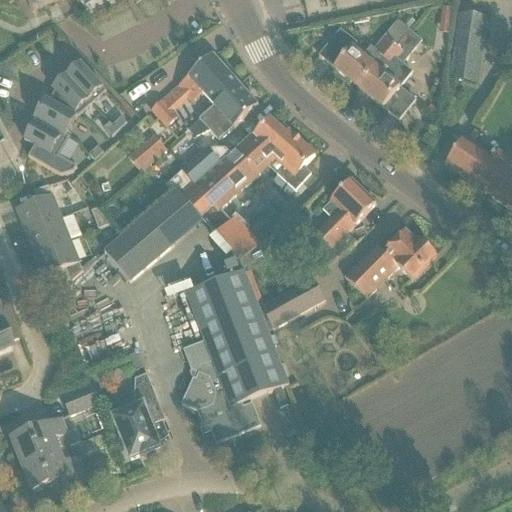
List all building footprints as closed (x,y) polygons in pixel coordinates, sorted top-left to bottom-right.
[(0,0),(0,1),(2,2),(7,0),(16,0),(25,0),(30,10),(36,12),(42,9),(60,0),(0,0)] [(441,10),(440,17),(450,18),(451,11),(441,10)] [(449,81),(477,86),(486,20),(457,16),(449,81)] [(332,43),(319,58),(332,69),(360,91),(410,33),(398,23),(374,51),(372,50),(364,61),(352,51),(354,49),(357,45),(340,32),(338,35),(332,43)] [(410,33),(360,91),(399,123),(416,103),(401,90),(413,74),(403,66),(422,43),(410,33)] [(215,109),(239,86),(213,58),(178,89),(152,113),(165,128),(167,131),(178,121),(176,118),(172,115),(188,100),(192,104),(194,106),(204,97),(214,108),(215,109)] [(80,65),(66,78),(92,107),(107,94),(80,65)] [(66,78),(52,91),(55,94),(55,93),(78,118),(79,119),(92,107),(66,78)] [(198,122),(187,132),(195,141),(210,135),(218,144),(235,130),(244,122),(258,108),(239,86),(215,109),(214,108),(198,122)] [(45,102),(34,122),(37,123),(37,122),(66,139),(67,138),(78,118),(55,93),(55,94),(49,104),(45,102)] [(121,120),(113,128),(118,134),(127,126),(121,120)] [(34,125),(24,142),(35,148),(28,160),(61,178),(73,175),(77,170),(59,159),(70,140),(67,138),(66,139),(37,122),(37,123),(35,126),(34,125)] [(189,185),(178,195),(200,221),(201,222),(239,266),(262,247),(235,217),(230,223),(221,213),(262,177),(277,163),(284,169),(277,177),(296,194),(313,175),(305,168),(315,158),(285,131),(282,134),(270,123),(255,139),(253,137),(223,165),(195,189),(190,184),(189,185)] [(110,125),(104,131),(112,140),(118,134),(113,128),(110,125)] [(129,160),(141,174),(166,153),(154,138),(129,160)] [(465,141),(446,168),(511,213),(511,162),(498,153),(494,160),(465,141)] [(98,150),(89,158),(95,164),(103,155),(98,150)] [(198,167),(186,178),(190,184),(195,189),(223,165),(213,154),(198,167)] [(347,236),(376,207),(352,183),(322,213),(332,223),(317,237),(334,251),(341,259),(356,245),(347,236)] [(16,212),(25,235),(61,221),(49,189),(34,194),(38,203),(16,212)] [(92,214),(98,232),(109,227),(97,212),(92,214)] [(149,220),(106,256),(125,279),(168,243),(149,220)] [(25,235),(35,258),(69,243),(61,221),(25,235)] [(347,280),(368,301),(399,270),(412,282),(435,258),(422,245),(419,248),(405,234),(384,256),(377,249),(347,280)] [(69,243),(35,258),(44,280),(65,271),(71,285),(82,276),(69,243)] [(288,388),(281,369),(245,275),(188,297),(206,344),(183,353),(191,375),(190,377),(193,383),(182,407),(198,415),(203,427),(210,431),(216,445),(215,445),(215,447),(261,429),(252,406),(243,410),(242,406),(288,388)] [(260,311),(272,334),(326,304),(314,281),(260,311)] [(0,356),(11,352),(8,345),(19,341),(5,304),(0,306),(0,356)] [(135,382),(134,412),(114,421),(130,462),(160,450),(151,428),(162,423),(163,424),(165,423),(147,377),(135,382)] [(63,402),(70,419),(98,408),(91,391),(63,402)] [(13,442),(23,468),(59,454),(54,441),(66,436),(61,423),(13,442)] [(88,491),(80,473),(76,462),(64,467),(59,454),(23,468),(33,494),(47,489),(53,505),(61,501),(88,491)]
